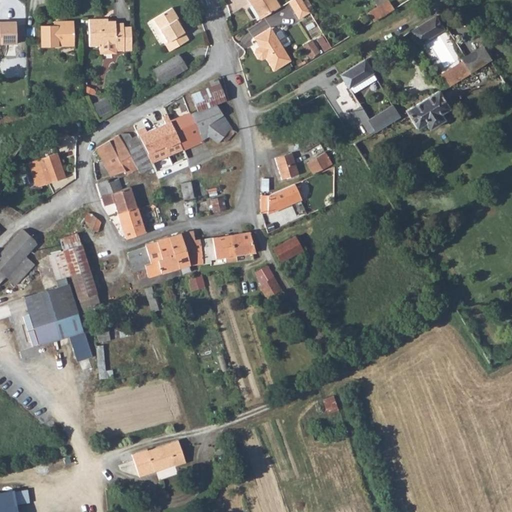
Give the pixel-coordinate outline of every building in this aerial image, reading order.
[(246,0),(258,18),(277,6),(273,0),(246,0)] [(307,11),(304,7),(308,5),(305,0),(301,0),(300,0),(287,0),(286,1),(296,18),(307,11)] [(372,20),(391,8),(386,0),(366,12),(372,20)] [(163,41),(168,48),(185,38),(173,18),(177,15),(170,5),(146,20),(159,43),(163,41)] [(443,30),(434,14),(407,29),(407,30),(416,45),(443,30)] [(114,49),(122,49),(132,49),(131,26),(123,25),(123,22),(114,21),(114,19),(102,19),(102,17),(88,17),(89,46),(97,46),(98,52),(114,51),(114,49)] [(57,44),(71,44),(70,20),(51,20),(51,24),(39,24),(39,46),(57,46),(57,44)] [(14,21),(0,21),(0,43),(14,44),(14,21)] [(287,60),(270,33),(265,35),(262,30),(250,38),(253,43),(255,42),(257,45),(255,47),(251,49),(251,53),(254,59),(258,60),(262,57),(270,71),(287,60)] [(311,57),(320,52),(313,38),(304,43),(311,57)] [(444,86),(488,59),(480,46),(460,58),(437,74),(444,86)] [(286,55),(290,61),(299,56),(295,49),(286,55)] [(151,69),(159,82),(182,67),(175,55),(151,69)] [(371,72),(363,58),(338,73),(346,87),(371,72)] [(194,109),(213,103),(221,100),(216,82),(188,92),(194,109)] [(403,110),(405,112),(414,128),(423,123),(426,128),(441,119),(437,114),(447,107),(436,91),(403,110)] [(99,116),(113,109),(107,96),(93,103),(99,116)] [(194,109),(188,112),(198,140),(206,136),(215,142),(219,137),(224,140),(232,131),(223,118),(213,103),(194,109)] [(396,116),(390,104),(366,117),(358,105),(347,111),(363,138),(396,116)] [(188,112),(168,120),(181,147),(198,140),(188,112)] [(168,120),(152,127),(145,130),(142,123),(133,128),(135,133),(151,167),(153,171),(167,165),(184,158),(181,147),(168,120)] [(121,131),(116,134),(136,169),(138,172),(151,167),(135,133),(129,135),(128,133),(124,134),(121,131)] [(116,134),(94,148),(109,176),(122,170),(124,172),(136,169),(116,134)] [(328,143),(325,137),(319,141),(323,146),(328,143)] [(48,141),(50,147),(57,144),(55,138),(48,141)] [(317,142),(302,149),(299,151),(311,173),(330,163),(323,146),(319,141),(317,142)] [(53,152),(35,159),(36,162),(26,166),(34,187),(62,176),(53,152)] [(275,155),(277,177),(295,173),(292,153),(275,155)] [(112,201),(117,215),(136,209),(129,186),(119,189),(115,177),(96,184),(103,204),(112,201)] [(269,178),(261,178),(261,188),(269,188),(269,178)] [(181,198),(190,196),(187,182),(178,184),(181,198)] [(266,196),(266,206),(267,212),(298,199),(292,184),(266,196)] [(213,187),(206,188),(211,212),(223,209),(220,196),(215,197),(213,187)] [(117,215),(125,237),(143,231),(136,209),(117,215)] [(94,215),(86,213),(81,226),(96,231),(100,221),(93,218),(94,215)] [(20,229),(0,250),(0,281),(4,277),(13,285),(32,264),(24,256),(34,243),(20,229)] [(190,230),(167,236),(176,267),(197,264),(201,263),(197,239),(192,240),(190,230)] [(246,231),(228,234),(232,255),(251,252),(246,231)] [(61,250),(46,255),(55,278),(69,274),(86,269),(75,233),(57,238),(61,250)] [(228,234),(197,239),(201,263),(207,262),(207,260),(223,257),(224,262),(232,260),(232,255),(228,234)] [(155,240),(143,246),(146,255),(148,262),(154,260),(158,272),(168,270),(176,267),(167,236),(155,240)] [(271,247),(278,260),(299,249),(292,236),(271,247)] [(143,246),(125,252),(128,260),(146,255),(143,246)] [(146,255),(128,260),(132,272),(136,271),(144,268),(143,263),(148,262),(146,255)] [(139,279),(158,272),(154,260),(148,262),(143,263),(144,268),(136,271),(139,279)] [(279,289),(264,266),(252,273),(258,284),(257,285),(264,298),(270,294),(274,300),(279,297),(276,292),(279,289)] [(86,269),(69,274),(80,311),(98,305),(86,269)] [(55,279),(57,286),(5,303),(20,350),(82,331),(64,276),(55,279)] [(192,278),(186,279),(188,291),(195,289),(192,278)] [(107,376),(103,344),(96,345),(101,377),(107,376)] [(337,408),(331,395),(321,399),(326,412),(337,408)] [(131,454),(133,462),(147,458),(152,470),(174,463),(174,464),(184,461),(177,440),(145,451),(145,449),(131,454)] [(147,458),(133,462),(138,475),(152,470),(147,458)] [(0,492),(0,511),(16,511),(13,490),(0,492)]
